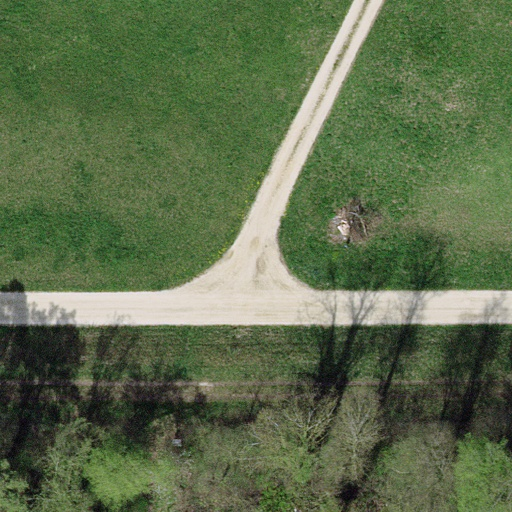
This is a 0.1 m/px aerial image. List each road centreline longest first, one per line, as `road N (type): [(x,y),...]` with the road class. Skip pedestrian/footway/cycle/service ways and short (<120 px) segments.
road 1 (track): [(0,393),(511,390)]
road 2 (track): [(0,303),(511,302)]
road 3 (track): [(231,303),(378,0)]
